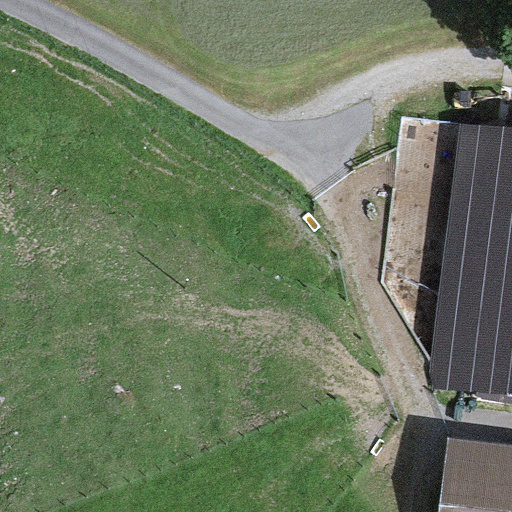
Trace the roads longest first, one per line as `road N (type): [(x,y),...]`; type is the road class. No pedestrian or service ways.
road 1 (track): [(0,0),(103,45),(281,152),(332,209),(430,403),(451,417),(511,429)]
road 2 (track): [(511,69),(453,70),(346,115)]
